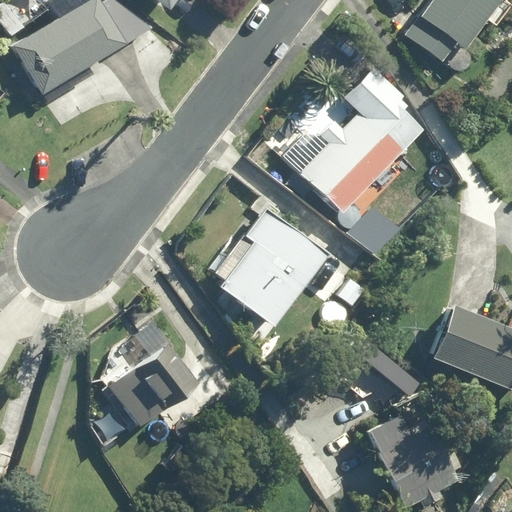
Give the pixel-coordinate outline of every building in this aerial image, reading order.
[(0,0),(0,30),(3,35),(58,0),(0,0)] [(96,0),(85,0),(9,45),(38,94),(122,44),(96,0)] [(150,0),(164,10),(171,0),(150,0)] [(431,0),(419,17),(418,16),(403,35),(439,61),(454,40),(464,47),(498,0),(431,0)] [(122,87),(107,63),(46,101),(60,125),(122,87)] [(319,143),(288,174),(322,210),(401,131),(403,129),(378,103),(386,94),(361,69),(354,76),(333,97),(348,114),(334,129),(324,120),(318,127),(311,134),(319,143)] [(245,187),(240,194),(247,200),(252,193),(245,187)] [(213,273),(221,280),(216,287),(271,327),(326,253),(263,207),(213,273)] [(344,233),(333,246),(357,264),(367,251),(344,233)] [(344,276),(332,291),(344,301),(357,286),(344,276)] [(511,332),(452,307),(432,357),(511,390),(511,332)] [(164,341),(104,386),(135,426),(194,380),(164,341)] [(390,350),(396,355),(401,349),(395,344),(390,350)] [(397,416),(365,432),(403,507),(418,500),(422,507),(440,498),(436,490),(456,481),(428,425),(424,427),(420,420),(403,429),(397,416)]
